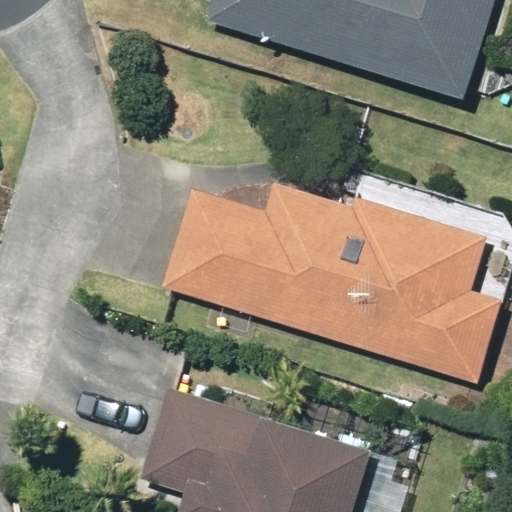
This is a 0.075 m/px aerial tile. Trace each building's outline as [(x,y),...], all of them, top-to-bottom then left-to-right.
[(226,0),(215,36),(472,117),(509,0),(226,0)] [(172,302),(484,394),(507,316),(480,308),(495,255),(367,219),(366,226),(284,201),(277,227),(200,205),(172,302)] [(511,265),(503,263),(492,270),(488,282),(495,292),(507,296),(511,293),(511,265)] [(153,279),(108,267),(98,297),(143,312),(153,279)] [(372,511),(382,478),(275,449),(278,436),(174,408),(151,494),(204,508),(203,511),(372,511)]
